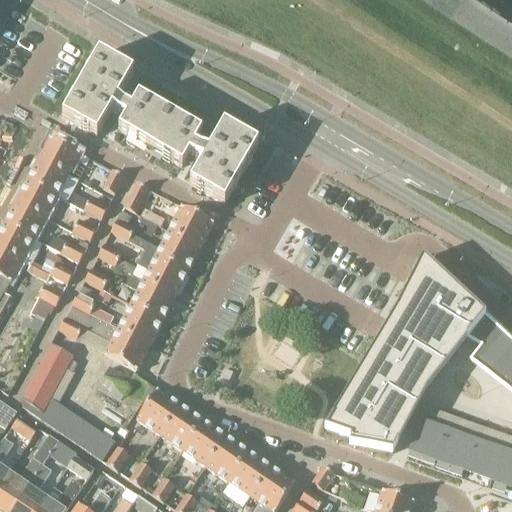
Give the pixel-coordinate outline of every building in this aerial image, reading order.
[(189,174),(196,161),(202,165),(190,187),(224,207),(258,148),(223,128),(208,155),(194,147),(201,135),(138,98),(131,111),(117,103),(133,76),(98,56),(62,120),(96,140),(112,113),(118,116),(110,128),(189,174)] [(38,163),(67,178),(79,156),(50,141),(38,163)] [(38,163),(27,184),(56,199),(67,178),(38,163)] [(115,197),(124,180),(112,174),(103,191),(115,197)] [(45,221),(56,199),(27,184),(15,205),(45,221)] [(148,192),(135,186),(123,210),(136,217),(148,192)] [(66,205),(101,223),(110,205),(104,202),(103,206),(91,200),(88,206),(70,197),(66,205)] [(15,205),(4,226),(33,242),(45,221),(15,205)] [(200,251),(213,226),(181,209),(173,226),(168,234),(200,251)] [(146,211),(142,219),(161,229),(165,221),(146,211)] [(111,236),(143,252),(187,275),(200,251),(168,234),(160,251),(132,237),(135,232),(127,228),(132,218),(122,213),(111,236)] [(90,244),(97,231),(78,221),(75,226),(59,218),(54,226),(90,244)] [(0,251),(22,263),(33,242),(4,226),(0,233),(0,251)] [(78,242),(75,247),(67,243),(65,248),(47,238),(42,247),(78,266),(88,247),(78,242)] [(98,261),(132,278),(175,300),(187,275),(143,252),(135,269),(120,261),(122,256),(105,247),(98,261)] [(0,279),(10,285),(18,269),(46,284),(49,278),(30,267),(22,263),(0,251),(0,279)] [(67,287),(77,268),(69,264),(66,270),(55,264),(53,267),(36,258),(30,267),(49,278),(67,287)] [(332,419),(324,432),(328,433),(350,441),(348,448),(392,455),(397,445),(392,441),(420,389),(461,337),(480,348),(473,357),(469,362),(511,396),(511,343),(425,263),(423,260),(421,264),(424,266),(427,268),(403,316),(338,423),(332,419)] [(110,280),(93,271),(86,285),(101,293),(103,294),(110,280)] [(162,324),(175,300),(132,278),(126,288),(138,294),(131,308),(162,324)] [(0,302),(10,285),(0,279),(0,302)] [(45,286),(37,300),(55,309),(65,289),(57,285),(54,291),(45,286)] [(84,288),(73,309),(109,328),(114,319),(95,310),(97,305),(89,301),(93,293),(84,288)] [(111,298),(103,294),(101,293),(96,302),(106,307),(111,298)] [(0,321),(11,302),(4,297),(0,303),(0,321)] [(50,318),(55,309),(37,300),(28,316),(44,324),(47,317),(50,318)] [(121,323),(116,331),(149,349),(162,324),(131,308),(123,324),(121,323)] [(136,374),(149,349),(116,331),(116,332),(109,329),(109,328),(73,309),(60,334),(78,343),(84,332),(112,346),(105,358),(136,374)] [(132,453),(120,445),(119,447),(51,401),(57,389),(73,358),(51,346),(21,401),(20,410),(106,466),(118,474),(132,453)] [(124,391),(131,380),(101,365),(88,391),(96,395),(97,392),(109,398),(105,404),(113,410),(117,404),(124,391)] [(232,375),(224,371),(220,379),(228,383),(232,375)] [(124,391),(143,403),(148,406),(157,393),(132,378),(131,380),(124,391)] [(137,423),(160,439),(180,409),(157,393),(148,406),(137,423)] [(0,427),(5,431),(15,415),(0,404),(0,427)] [(160,439),(182,454),(203,424),(180,409),(160,439)] [(511,440),(423,409),(408,453),(467,474),(511,489),(511,440)] [(17,422),(10,431),(29,444),(36,435),(17,422)] [(182,454),(205,470),(225,440),(203,424),(182,454)] [(19,481),(9,474),(0,486),(0,511),(11,511),(42,466),(47,458),(58,443),(48,437),(19,481)] [(0,445),(0,486),(9,474),(11,471),(1,464),(13,447),(3,440),(0,445)] [(228,485),(248,455),(225,440),(205,470),(228,485)] [(76,456),(58,443),(47,458),(66,471),(74,459),(76,456)] [(228,485),(250,501),(271,471),(248,455),(228,485)] [(94,473),(74,459),(66,471),(85,485),(94,473)] [(130,462),(121,476),(130,482),(141,466),(141,465),(139,467),(130,462)] [(42,466),(11,511),(38,511),(47,500),(37,493),(51,473),(42,466)] [(152,473),(141,466),(130,482),(141,489),(152,473)] [(334,477),(322,470),(311,486),(323,494),(334,477)] [(271,471),(250,501),(259,506),(254,511),(276,511),(294,487),(271,471)] [(99,477),(93,487),(99,490),(105,481),(99,477)] [(47,500),(38,511),(66,511),(83,489),(71,481),(61,495),(53,489),(47,500)] [(164,481),(153,497),(164,505),(175,489),(164,481)] [(113,511),(128,511),(130,509),(137,498),(128,492),(122,502),(121,501),(113,511)] [(300,503),(313,511),(333,511),(335,510),(308,492),(300,503)] [(382,494),(375,511),(410,511),(413,505),(382,494)] [(102,511),(110,502),(99,495),(87,511),(82,511),(78,509),(76,511),(102,511)] [(362,501),(352,496),(348,503),(359,509),(362,501)] [(194,511),(199,506),(187,497),(176,511),(194,511)] [(156,511),(157,511),(137,498),(130,509),(134,511),(156,511)] [(313,511),(300,503),(293,511),(313,511)]
